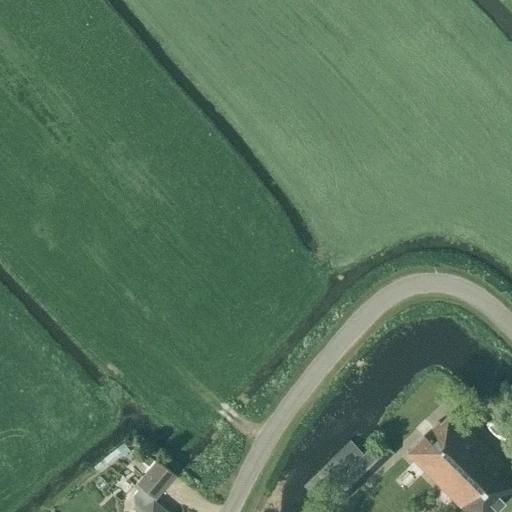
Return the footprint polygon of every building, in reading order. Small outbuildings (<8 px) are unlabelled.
[(491,511),(511,491),(511,474),(450,413),(441,422),(439,420),(407,452),(462,508),(465,505),(468,509),(466,511),(467,511),(491,511)] [(363,455),(327,490),(340,504),(393,452),(379,439),(363,455)] [(360,452),(350,441),(302,487),(312,498),(315,501),(327,490),(363,455),(360,452)] [(130,451),(123,443),(93,467),(97,471),(113,457),(117,462),(130,451)] [(167,511),(154,501),(175,474),(155,458),(153,461),(141,450),(135,457),(147,468),(132,486),(137,489),(132,495),(133,508),(138,511),(167,511)]
